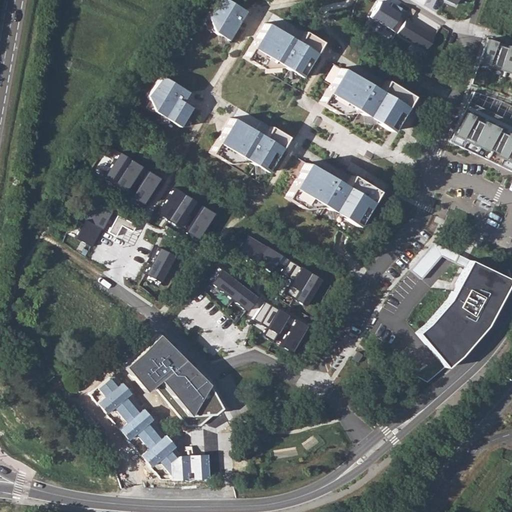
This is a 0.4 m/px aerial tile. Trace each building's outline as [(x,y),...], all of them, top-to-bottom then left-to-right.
[(224,0),(217,0),(207,18),(211,32),(227,41),(244,11),(224,0)] [(264,23),(243,58),(261,68),(282,66),(287,70),(295,74),(299,77),(313,53),(296,42),(264,23)] [(320,42),(302,31),(296,42),(313,53),(320,42)] [(511,43),(487,35),(477,64),(511,75),(511,43)] [(339,68),(318,103),(336,113),(357,112),(362,115),(390,131),(404,107),(378,91),(339,68)] [(287,70),(288,79),(296,78),(295,74),(287,70)] [(187,92),(160,76),(147,97),(151,108),(152,110),(157,114),(166,119),(178,126),(184,118),(190,107),(181,102),(187,92)] [(384,80),(378,91),(404,107),(411,96),(384,80)] [(142,106),(149,111),(151,108),(148,99),(142,106)] [(511,171),(511,120),(468,100),(448,142),(511,171)] [(166,119),(157,114),(158,123),(166,122),(166,119)] [(362,115),(363,124),(371,123),(371,120),(362,115)] [(187,118),(184,118),(178,126),(188,126),(187,118)] [(230,118),(209,152),(226,163),(248,161),(253,165),(261,170),(265,172),(279,148),(262,137),(230,118)] [(269,127),(262,137),(279,148),(286,137),(269,127)] [(118,157),(104,181),(129,197),(144,172),(118,157)] [(305,163),(284,198),(301,208),(323,207),(328,210),(336,215),(356,226),(370,202),(344,186),(305,163)] [(253,165),(253,174),(261,173),(261,170),(253,165)] [(158,180),(144,172),(129,197),(144,205),(158,180)] [(350,175),(344,186),(370,202),(377,191),(350,175)] [(175,195),(161,218),(186,234),(201,209),(175,195)] [(98,204),(78,240),(90,248),(101,229),(106,232),(116,214),(98,204)] [(215,218),(201,209),(186,234),(201,243),(215,218)] [(328,210),(329,219),(337,218),(336,215),(328,210)] [(246,237),(237,253),(304,292),(299,301),(307,305),(321,281),(246,237)] [(143,279),(158,286),(173,255),(158,248),(143,279)] [(449,303),(417,335),(445,368),(462,354),(485,326),(510,281),(466,263),(449,303)] [(220,271),(210,284),(259,322),(272,306),(261,298),(258,301),(220,271)] [(276,312),(268,327),(280,333),(274,345),(293,355),(307,328),(276,312)]
